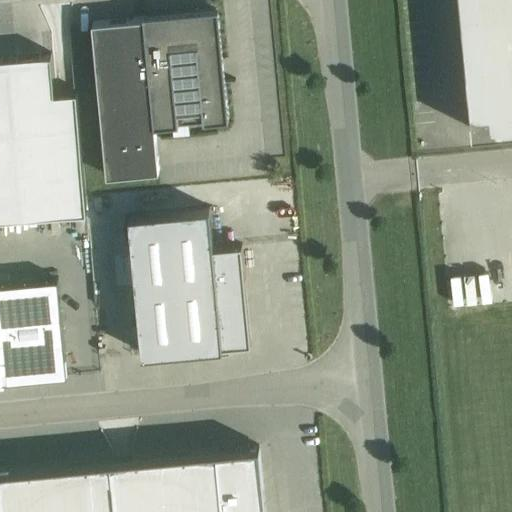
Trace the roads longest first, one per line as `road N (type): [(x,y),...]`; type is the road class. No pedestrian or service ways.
road 1 (unclassified): [(370,378),(333,0)]
road 2 (unclassified): [(0,416),(370,378)]
road 3 (unknown): [(432,0),(443,121),(472,138),(511,141)]
road 4 (unclassified): [(382,511),(370,378)]
